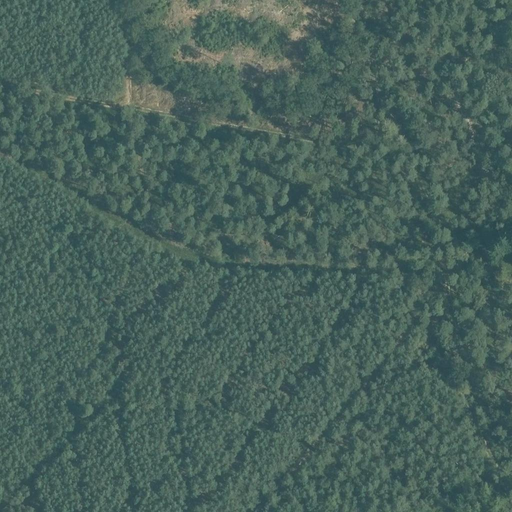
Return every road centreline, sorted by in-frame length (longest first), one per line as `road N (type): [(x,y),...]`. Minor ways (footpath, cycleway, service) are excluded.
road 1 (track): [(367,0),(378,111),(373,142),(363,149),(0,84)]
road 2 (track): [(259,511),(445,278)]
road 3 (track): [(511,499),(455,375),(445,278)]
road 4 (track): [(463,253),(424,199),(396,124),(378,111)]
